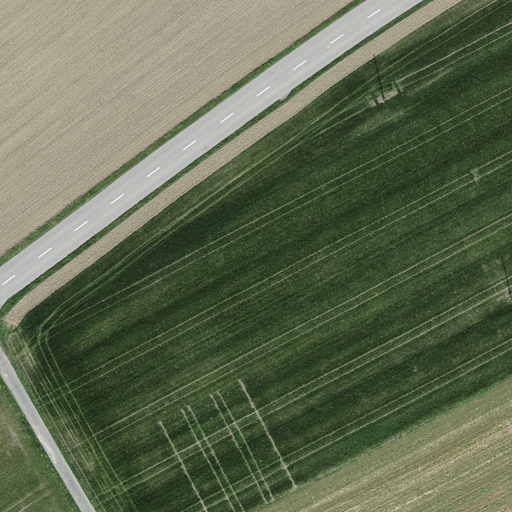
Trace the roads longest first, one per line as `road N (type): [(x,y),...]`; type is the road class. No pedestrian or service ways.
road 1 (secondary): [(0,284),(394,0)]
road 2 (track): [(0,359),(88,511)]
